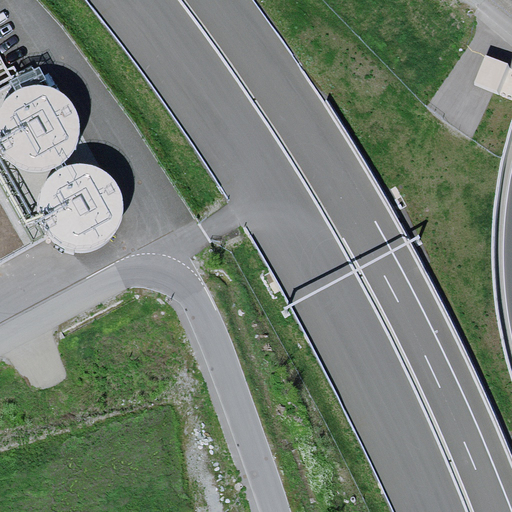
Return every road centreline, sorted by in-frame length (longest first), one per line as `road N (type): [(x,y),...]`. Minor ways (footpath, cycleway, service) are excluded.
road 1 (motorway): [(144,0),(269,181),(367,352),(441,511)]
road 2 (motorway): [(491,511),(433,372),(359,226),(213,0)]
road 3 (unclassified): [(140,270),(162,271),(197,300),(275,511)]
road 4 (unknown): [(7,0),(113,174)]
road 5 (unclassified): [(140,270),(0,340)]
road 6 (unknown): [(113,174),(0,241)]
